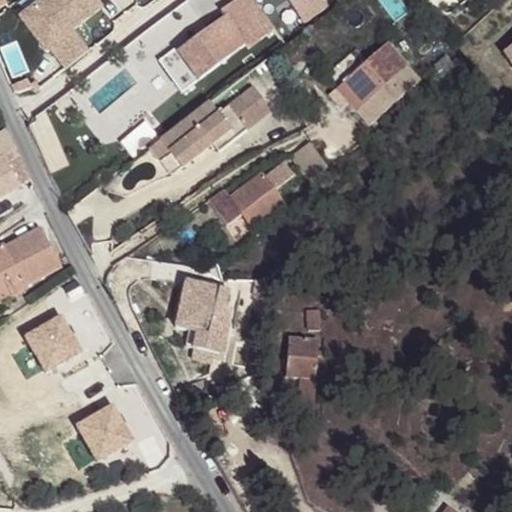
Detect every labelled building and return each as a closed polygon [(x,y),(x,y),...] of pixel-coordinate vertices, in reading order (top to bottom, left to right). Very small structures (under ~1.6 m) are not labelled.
[(226,17),(177,54),(186,67),(172,78),(176,85),(155,100),(175,127),(196,111),(182,93),(247,44),(249,46),(273,27),(252,0),(237,0),(222,11),(226,17)] [(349,104),(369,126),(419,81),(386,44),(336,90),(344,99),(336,106),(341,111),(349,104)] [(511,46),(503,54),(511,65),(511,46)] [(160,63),(172,78),(186,67),(175,51),(160,63)] [(217,99),(159,143),(181,171),(212,146),(240,125),(246,133),(271,113),(253,89),(226,110),(217,99)] [(60,99),(43,113),(54,126),(71,112),(60,99)] [(240,125),(212,146),(219,154),(246,133),(240,125)] [(19,157),(5,131),(0,134),(0,198),(19,188),(5,165),(19,157)] [(181,171),(159,143),(149,151),(171,179),(181,171)] [(327,172),(308,146),(291,158),(310,184),(327,172)] [(229,200),(214,211),(226,226),(241,216),(252,231),(284,205),(273,191),(292,177),(282,164),(263,178),(261,176),(229,200)] [(224,192),(207,203),(214,211),(229,200),(224,192)] [(13,297),(26,290),(25,288),(60,268),(40,230),(4,250),(3,247),(0,248),(0,284),(4,282),(13,297)] [(0,304),(13,297),(4,282),(0,284),(0,304)] [(193,350),(191,360),(210,363),(212,353),(224,356),(226,342),(225,342),(229,325),(227,325),(230,310),(224,309),(228,292),(184,284),(174,330),(189,332),(186,348),(193,350)] [(319,332),(318,312),(306,312),(307,332),(319,332)] [(315,378),(318,341),(288,339),(286,376),(315,378)] [(212,353),(210,363),(222,365),(224,356),(212,353)] [(315,378),(299,377),(298,403),(313,404),(315,378)] [(178,392),(183,402),(206,393),(202,383),(178,392)] [(286,391),(262,390),(263,421),(287,423),(286,391)]
